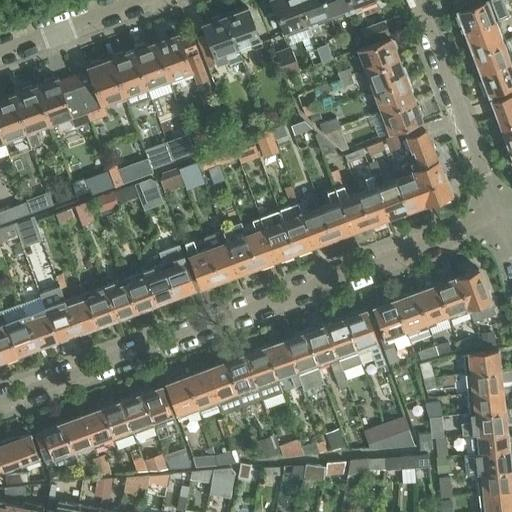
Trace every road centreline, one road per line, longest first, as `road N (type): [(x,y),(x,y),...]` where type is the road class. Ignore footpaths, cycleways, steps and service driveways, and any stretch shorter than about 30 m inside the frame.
road 1 (residential): [(500,218),(0,402)]
road 2 (residential): [(418,0),(500,218)]
road 3 (residential): [(0,53),(142,0)]
